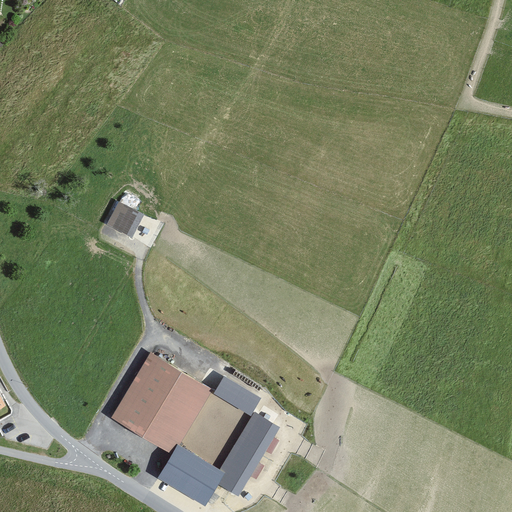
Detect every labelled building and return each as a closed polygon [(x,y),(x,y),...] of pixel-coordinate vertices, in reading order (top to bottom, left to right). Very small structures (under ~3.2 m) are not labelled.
[(119,201),(107,223),(133,236),(144,213),(119,201)] [(211,386),(151,350),(112,416),(172,452),(177,444),(211,386)] [(262,397),(225,374),(214,392),(251,415),(262,397)] [(217,483),(239,496),(280,427),(255,411),(220,469),(224,471),(217,483)] [(177,444),(158,478),(205,504),(217,483),(224,471),(220,469),(177,444)]
